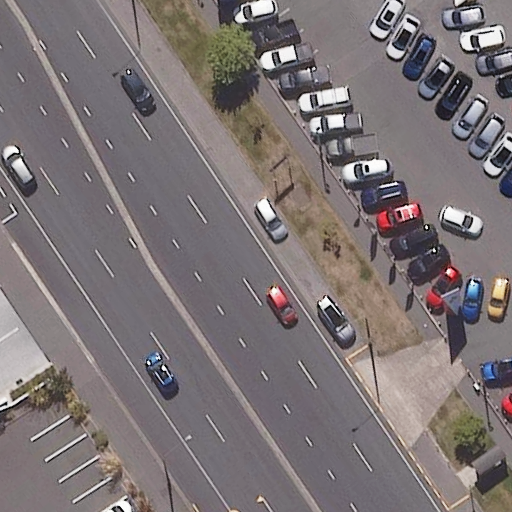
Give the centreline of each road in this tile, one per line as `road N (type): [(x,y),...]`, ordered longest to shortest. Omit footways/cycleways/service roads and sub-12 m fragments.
road 1 (secondary): [(59,0),(399,511)]
road 2 (secondary): [(270,511),(0,110)]
